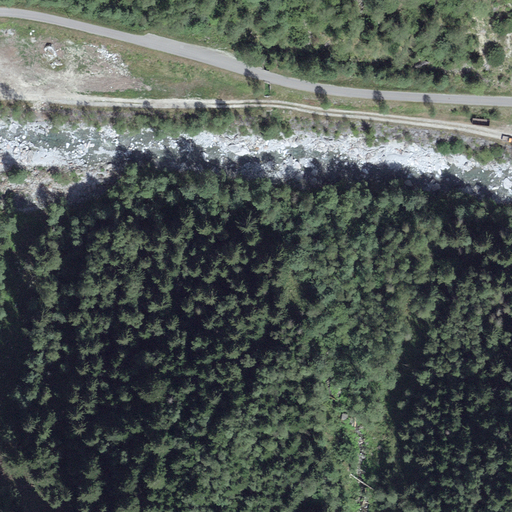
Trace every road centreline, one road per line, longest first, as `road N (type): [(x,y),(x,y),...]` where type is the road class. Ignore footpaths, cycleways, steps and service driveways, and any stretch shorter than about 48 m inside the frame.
road 1 (unclassified): [(511,101),(314,88),(0,11)]
road 2 (track): [(0,96),(143,106),(270,103),(511,138)]
